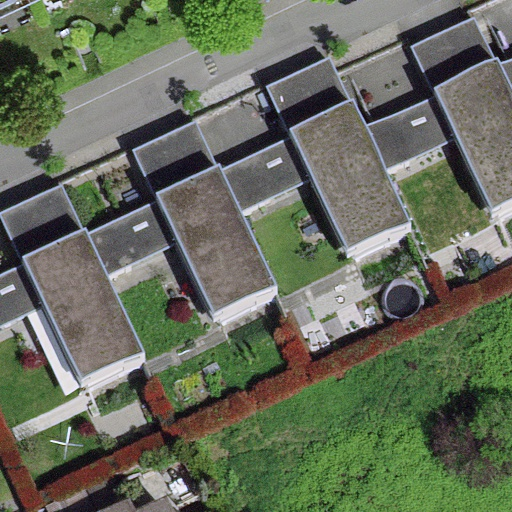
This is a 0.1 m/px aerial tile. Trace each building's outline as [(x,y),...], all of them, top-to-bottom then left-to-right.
[(511,65),(493,74),(511,114),(511,65)] [(511,114),(493,74),(359,137),(379,180),(450,147),(487,226),(511,214),(511,114)] [(359,137),(348,115),(215,178),(235,221),(305,187),(342,267),(406,237),(379,180),(359,137)] [(235,221),(215,178),(81,242),(101,284),(171,251),(209,330),(272,300),(235,221)] [(0,332),(38,315),(77,397),(140,367),(101,284),(81,242),(0,280),(0,332)] [(131,497),(99,511),(173,511),(165,496),(137,510),(131,497)]
